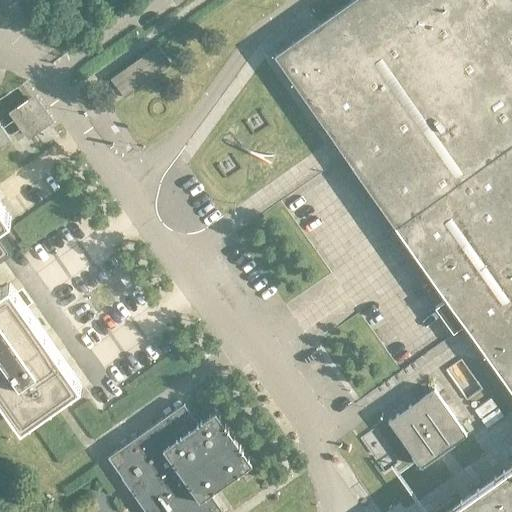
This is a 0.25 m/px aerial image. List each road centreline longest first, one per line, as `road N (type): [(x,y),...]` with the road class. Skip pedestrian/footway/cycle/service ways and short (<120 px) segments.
road 1 (unclassified): [(338,511),(321,453),(129,176)]
road 2 (unclassified): [(300,0),(263,25),(173,149),(129,176)]
road 3 (unclassified): [(129,176),(50,59),(0,28)]
